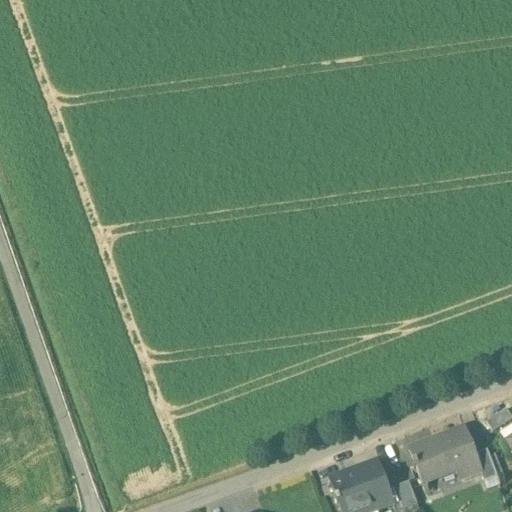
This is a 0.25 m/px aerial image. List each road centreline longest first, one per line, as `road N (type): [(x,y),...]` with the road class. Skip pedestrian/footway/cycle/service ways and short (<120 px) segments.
road 1 (residential): [(511,382),(153,511)]
road 2 (residential): [(0,252),(91,511)]
